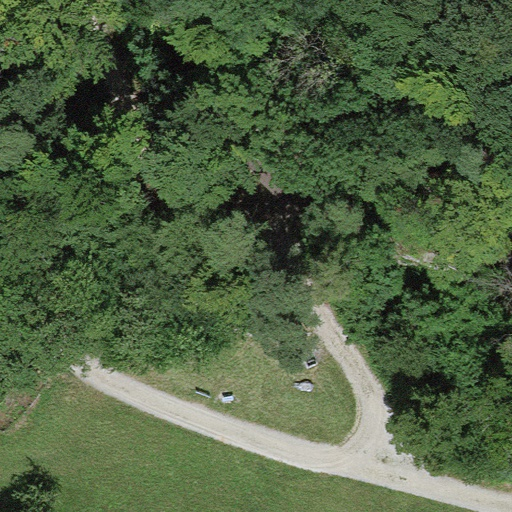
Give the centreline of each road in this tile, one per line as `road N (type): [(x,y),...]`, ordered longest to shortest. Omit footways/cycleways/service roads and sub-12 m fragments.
road 1 (track): [(55,0),(138,134),(254,271),(323,331),(356,404),(354,472)]
road 2 (track): [(0,315),(52,361),(137,404),(354,472)]
road 3 (track): [(354,472),(511,503)]
